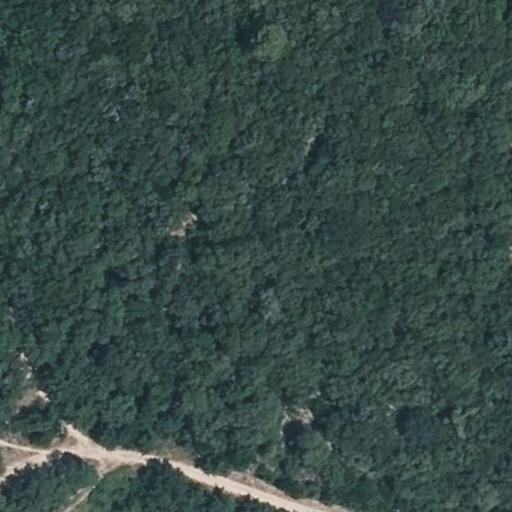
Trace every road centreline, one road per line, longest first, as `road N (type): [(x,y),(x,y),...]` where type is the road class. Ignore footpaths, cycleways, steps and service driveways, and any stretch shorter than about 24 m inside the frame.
road 1 (track): [(276,511),(90,447)]
road 2 (track): [(90,447),(54,420),(0,315)]
